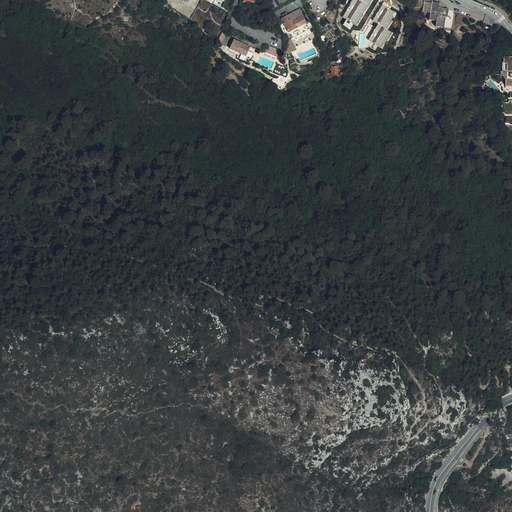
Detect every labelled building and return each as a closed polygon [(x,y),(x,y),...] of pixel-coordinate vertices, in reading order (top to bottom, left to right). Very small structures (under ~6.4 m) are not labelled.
[(358,26),(372,0),(352,0),(343,17),(358,26)] [(436,1),(433,0),(411,0),(411,2),(419,4),(418,7),(425,9),(424,15),(432,17),(429,26),(446,31),(451,13),(443,10),(443,8),(435,6),(436,1)] [(368,40),(384,48),(392,32),(388,29),(397,12),(390,9),(392,5),(383,1),(372,24),(375,26),(368,40)] [(307,23),(303,17),(304,16),(300,9),(291,14),(287,16),(284,18),(281,19),(283,24),(279,26),(284,36),(286,35),(288,36),(290,35),(292,39),(310,30),(307,23)] [(244,44),(241,42),(233,39),(229,48),(246,55),(250,46),(244,44)] [(287,49),(286,53),(288,54),(296,50),(291,39),(287,41),(287,49)] [(277,57),(280,50),(278,49),(268,45),(264,52),(277,57)] [(511,103),(497,103),(496,113),(499,113),(499,115),(502,115),(501,126),(510,126),(510,125),(511,124),(511,56),(501,56),(501,61),(499,61),(499,71),(497,74),(495,98),(511,98),(511,103)]
